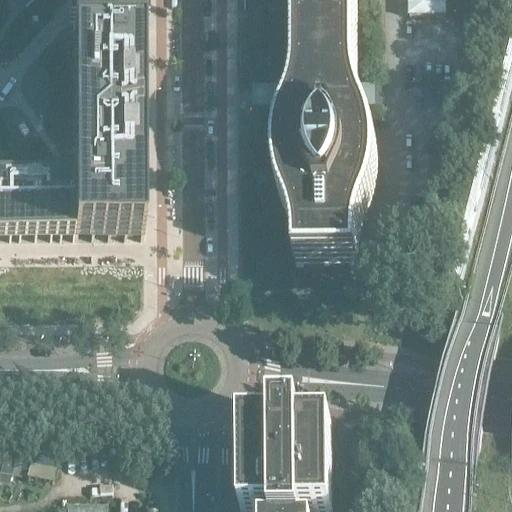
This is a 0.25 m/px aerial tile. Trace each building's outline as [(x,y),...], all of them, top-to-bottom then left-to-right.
[(69,0),(70,81),(70,153),(70,171),(70,175),(0,174),(0,236),(140,236),(140,208),(133,208),(133,70),(119,70),(119,44),(139,44),(139,0),(69,0)] [(362,72),(362,1),(361,0),(299,0),(300,65),(300,76),(299,84),(299,86),(294,105),(292,112),(287,124),(282,144),(280,164),(282,185),(287,203),(288,204),(291,211),(295,223),(300,243),(300,264),(362,264),(362,262),(363,243),(367,223),(370,215),(375,204),(380,184),(382,164),(380,144),(375,124),(370,112),(367,105),(363,85),(362,72)] [(447,20),(446,0),(409,0),(409,20),(447,20)] [(368,452),(368,432),(364,432),(355,432),(355,452),(368,452)] [(328,511),(328,442),(294,442),(294,438),(288,438),(281,438),(281,443),(247,443),(247,511),(328,511)]
